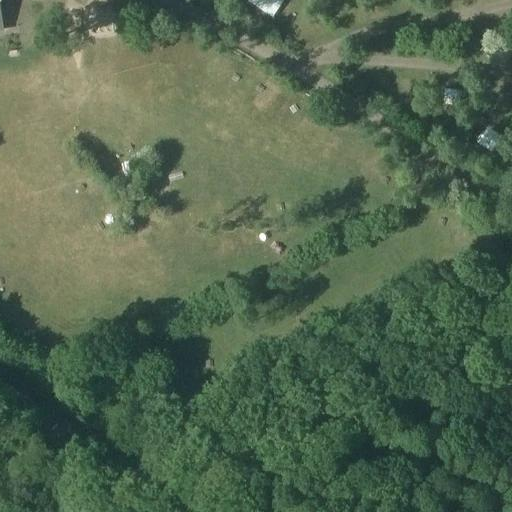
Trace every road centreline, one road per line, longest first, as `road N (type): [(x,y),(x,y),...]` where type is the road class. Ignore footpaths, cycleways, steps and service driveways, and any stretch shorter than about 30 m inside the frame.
road 1 (tertiary): [(200,511),(0,387)]
road 2 (unknown): [(307,85),(347,41),(511,0)]
